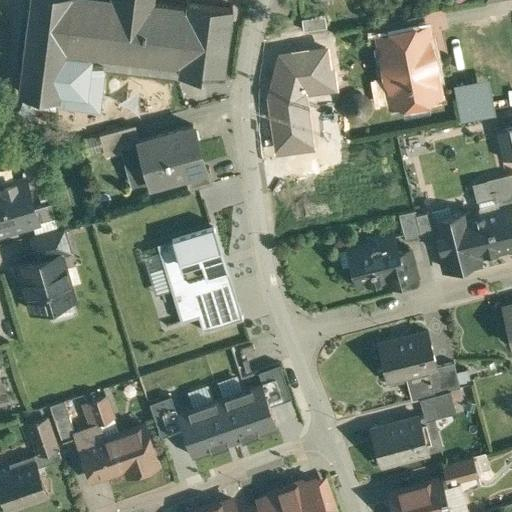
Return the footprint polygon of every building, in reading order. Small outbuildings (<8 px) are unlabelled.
[(30,0),(19,92),(57,97),(59,98),(65,44),(92,47),(104,49),(104,53),(105,49),(141,53),(141,57),(142,57),(142,53),(179,58),(178,62),(179,62),(178,72),(224,78),(233,6),(187,1),(186,8),(153,4),(153,0),(30,0)] [(423,16),(378,25),(381,37),(425,28),(423,16)] [(325,17),(302,21),(304,32),(326,29),(325,17)] [(381,37),(379,37),(383,55),(430,46),(426,28),(425,28),(381,37)] [(65,44),(59,98),(57,97),(56,104),(58,105),(58,103),(96,108),(101,70),(103,70),(103,68),(89,66),(92,47),(65,44)] [(430,46),(383,55),(392,105),(439,97),(430,46)] [(355,98),(352,99),(349,101),(347,104),(347,107),(347,111),(348,114),(350,116),(353,118),(356,119),(360,119),(363,117),(365,115),(367,112),(368,109),(368,106),(364,100),(362,98),(358,97),(355,98)] [(193,125),(140,140),(151,184),(184,175),(206,169),(205,168),(193,125)] [(130,126),(99,135),(104,151),(135,143),(130,126)] [(511,126),(494,131),(500,158),(511,155),(511,126)] [(206,169),(184,175),(189,190),(214,183),(209,167),(205,168),(206,169)] [(27,172),(0,179),(0,194),(9,227),(40,219),(27,172)] [(511,173),(485,180),(489,194),(494,192),(498,209),(511,205),(511,173)] [(0,230),(9,227),(0,194),(0,230)] [(467,217),(466,217),(477,258),(511,248),(511,205),(498,209),(467,217)] [(414,210),(399,214),(406,240),(421,237),(416,215),(414,210)] [(432,211),(416,215),(421,237),(423,243),(438,239),(433,221),(434,221),(432,211)] [(434,221),(433,221),(438,239),(445,269),(478,261),(477,258),(466,217),(467,217),(466,213),(434,221)] [(214,225),(157,243),(181,322),(200,316),(204,327),(202,328),(203,331),(243,318),(214,225)] [(65,227),(30,237),(37,261),(60,254),(61,255),(72,252),(65,227)] [(393,236),(348,247),(358,284),(383,277),(385,283),(416,275),(409,249),(397,252),(393,236)] [(37,261),(19,266),(32,310),(73,298),(61,255),(60,254),(37,261)] [(511,306),(502,309),(511,347),(511,343),(511,342),(511,306)] [(428,331),(410,336),(410,337),(380,345),(379,343),(378,344),(387,380),(427,371),(437,368),(437,366),(428,331)] [(253,345),(240,350),(241,354),(254,350),(253,345)] [(453,362),(437,366),(437,368),(427,371),(433,394),(450,390),(460,387),(453,362)] [(230,367),(209,375),(218,401),(239,394),(230,367)] [(433,394),(419,398),(425,420),(456,412),(450,390),(433,394)] [(105,395),(88,400),(96,423),(99,422),(113,417),(105,395)] [(64,400),(50,405),(62,441),(76,436),(64,400)] [(212,402),(175,416),(185,446),(187,445),(186,443),(199,439),(200,440),(223,432),(212,402)] [(419,415),(370,428),(380,465),(429,452),(419,415)] [(57,447),(47,417),(28,424),(38,454),(57,447)] [(113,417),(99,422),(105,437),(118,432),(113,417)] [(143,424),(118,432),(130,465),(126,467),(128,473),(157,463),(143,424)] [(105,437),(81,445),(92,478),(126,467),(130,465),(118,432),(105,437)] [(473,455),(442,464),(447,482),(478,473),(473,455)] [(36,461),(0,472),(0,490),(6,509),(48,494),(36,461)] [(326,476),(315,480),(323,501),(334,497),(326,476)] [(441,477),(388,491),(393,511),(447,511),(450,511),(441,477)] [(315,478),(286,488),(294,511),(326,511),(323,501),(315,480),(315,478)] [(294,511),(286,488),(258,498),(259,500),(262,511),(294,511)] [(334,497),(323,501),(326,511),(327,511),(338,508),(334,497)] [(237,511),(233,499),(213,506),(212,504),(205,507),(206,511),(237,511)] [(262,511),(259,500),(247,504),(250,511),(262,511)]
